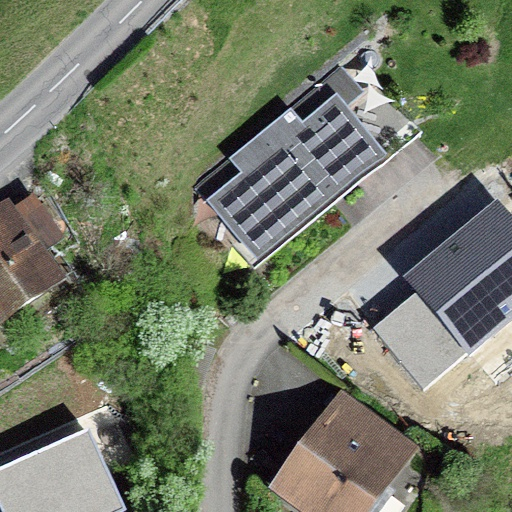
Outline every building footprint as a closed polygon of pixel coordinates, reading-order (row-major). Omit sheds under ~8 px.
[(189,206),(244,270),(392,143),(338,80),(189,206)] [(511,317),(511,218),(498,202),(407,279),(418,291),(374,328),(426,389),(511,317)] [(0,217),(0,326),(58,287),(38,258),(61,242),(35,205),(10,222),(5,214),(0,217)] [(159,511),(103,404),(0,457),(0,511),(159,511)] [(284,487),(317,511),(362,511),(410,446),(370,417),(353,440),(330,423),(284,487)]
